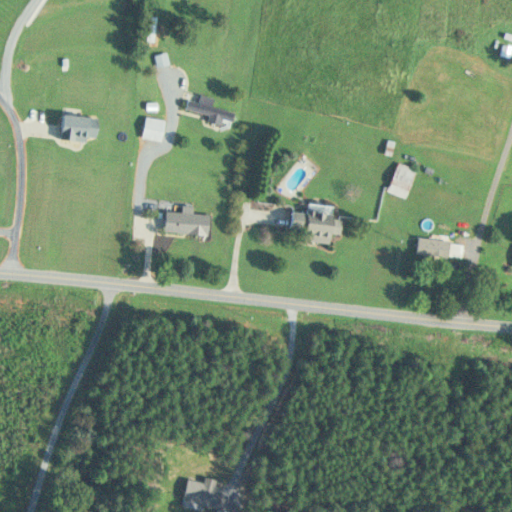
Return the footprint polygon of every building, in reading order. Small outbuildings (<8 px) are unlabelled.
[(153,55),(154,66),(166,65),(164,53),(153,55)] [(183,109),(206,114),(205,121),(220,125),(221,120),(230,122),(232,112),(210,106),(212,97),(197,94),(196,101),(186,99),(183,109)] [(158,141),(162,120),(142,115),(138,137),(158,141)] [(402,197),(414,168),(396,161),(384,189),(402,197)] [(104,227),(106,206),(51,200),(49,218),(77,222),(76,224),(104,227)] [(300,239),(326,242),(327,231),(337,232),(339,215),(288,209),(286,227),(301,229),(300,239)] [(205,234),(206,213),(162,211),(161,232),(205,234)] [(414,254),(447,254),(447,238),(414,238),(414,254)]
